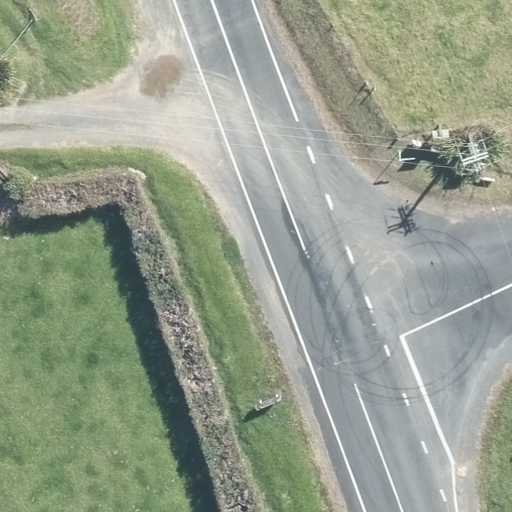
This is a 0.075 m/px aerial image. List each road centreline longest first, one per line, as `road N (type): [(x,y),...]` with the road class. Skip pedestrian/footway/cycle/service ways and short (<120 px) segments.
road 1 (unclassified): [(210,0),(348,364)]
road 2 (unclassified): [(348,364),(511,284)]
road 3 (unclassified): [(348,364),(403,511)]
